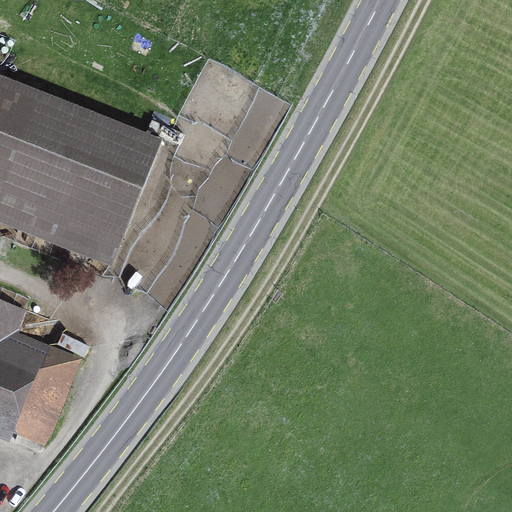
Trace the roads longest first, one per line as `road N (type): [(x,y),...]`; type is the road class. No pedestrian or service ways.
road 1 (primary): [(55,511),(197,318),(381,0)]
road 2 (track): [(425,0),(277,271),(104,511)]
road 3 (track): [(187,207),(99,387),(42,467),(0,505)]
road 4 (track): [(121,341),(0,287)]
